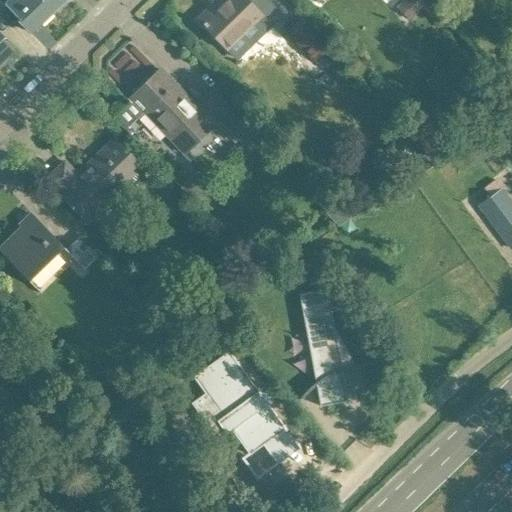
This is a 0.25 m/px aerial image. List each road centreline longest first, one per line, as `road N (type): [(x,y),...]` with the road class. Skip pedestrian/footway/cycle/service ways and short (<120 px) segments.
road 1 (unclassified): [(319,511),(451,383),(511,337)]
road 2 (residential): [(0,126),(130,0)]
road 3 (primary): [(511,399),(395,511)]
